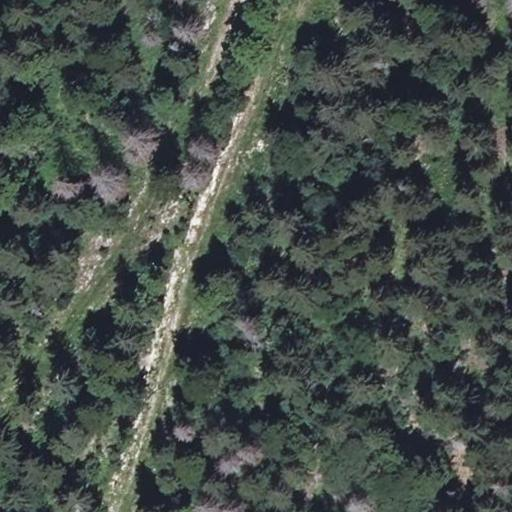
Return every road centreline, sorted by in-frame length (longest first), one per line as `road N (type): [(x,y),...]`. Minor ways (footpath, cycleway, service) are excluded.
road 1 (track): [(296,0),(121,511)]
road 2 (track): [(0,425),(113,265),(216,75),(246,0)]
